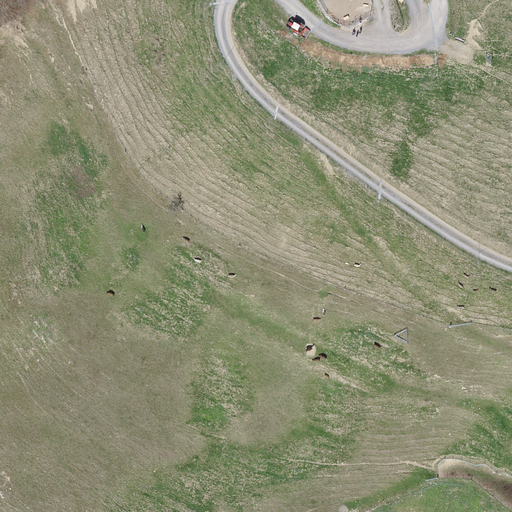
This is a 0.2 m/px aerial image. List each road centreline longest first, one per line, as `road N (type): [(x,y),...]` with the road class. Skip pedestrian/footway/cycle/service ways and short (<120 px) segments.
road 1 (track): [(511,262),(357,172),(266,101),(224,24),(223,0)]
road 2 (track): [(293,0),(316,26),(384,42),(413,40),(434,23),(431,0)]
